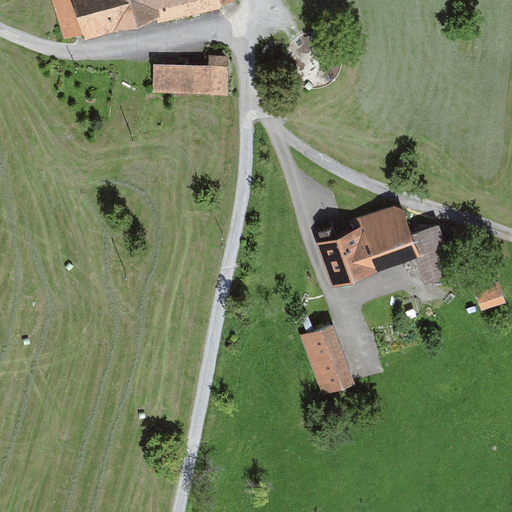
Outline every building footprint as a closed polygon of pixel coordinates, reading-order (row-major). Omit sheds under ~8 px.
[(56,0),(66,46),(234,10),(231,0),(56,0)] [(231,57),(159,55),(158,94),(230,96),(231,57)] [(373,227),(328,243),(343,285),(432,254),(414,201),(370,217),(373,227)] [(504,279),(478,287),(484,307),(510,299),(504,279)] [(344,320),(305,334),(327,394),(366,380),(344,320)]
